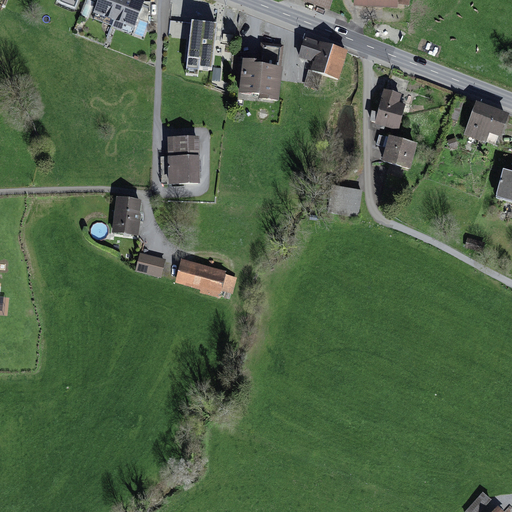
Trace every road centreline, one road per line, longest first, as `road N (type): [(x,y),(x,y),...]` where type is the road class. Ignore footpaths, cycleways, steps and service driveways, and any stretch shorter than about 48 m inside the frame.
road 1 (residential): [(370,47),(367,162),(376,215),(511,283)]
road 2 (track): [(0,192),(155,192),(160,37)]
road 3 (primary): [(511,101),(370,47)]
road 4 (primary): [(370,47),(247,0)]
